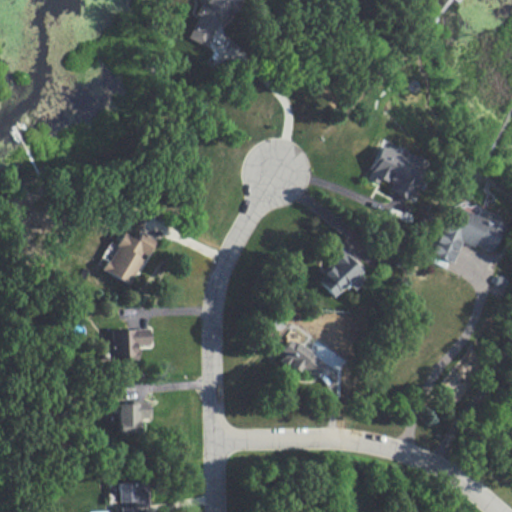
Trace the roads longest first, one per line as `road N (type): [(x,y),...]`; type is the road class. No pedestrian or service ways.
road 1 (residential): [(212,511),(210,305),(229,250),(275,174)]
road 2 (residential): [(494,511),(398,451),(332,435),(211,432)]
